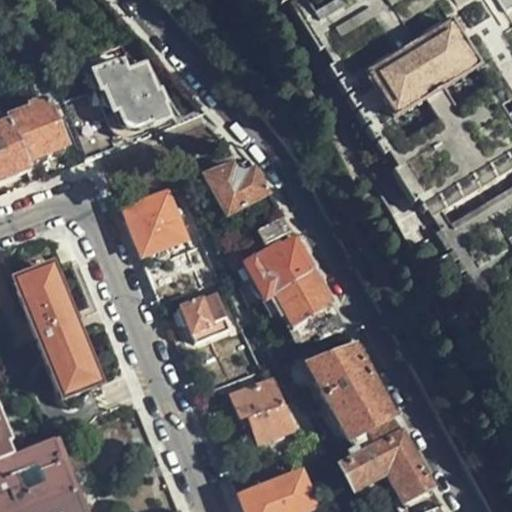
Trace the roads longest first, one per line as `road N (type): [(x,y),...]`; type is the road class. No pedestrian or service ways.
road 1 (residential): [(471,511),(296,195),(258,140),(132,0)]
road 2 (residential): [(0,224),(76,197),(95,211),(212,511)]
